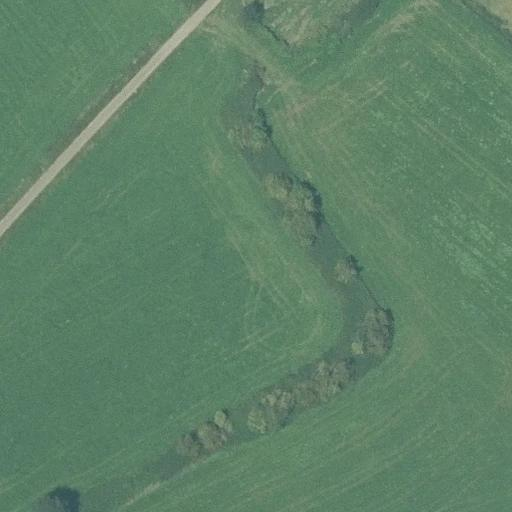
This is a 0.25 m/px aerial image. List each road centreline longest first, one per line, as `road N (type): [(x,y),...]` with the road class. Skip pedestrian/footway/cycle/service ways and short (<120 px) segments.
road 1 (unclassified): [(0,222),(220,0)]
road 2 (track): [(204,15),(237,32),(277,85),(314,91),(354,66),(422,0)]
